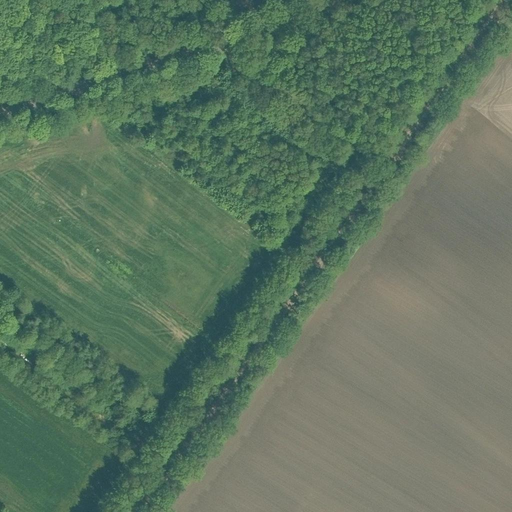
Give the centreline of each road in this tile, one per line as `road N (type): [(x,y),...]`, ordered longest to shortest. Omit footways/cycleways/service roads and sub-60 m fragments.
road 1 (track): [(501,0),(137,511)]
road 2 (unclassified): [(86,86),(329,0)]
